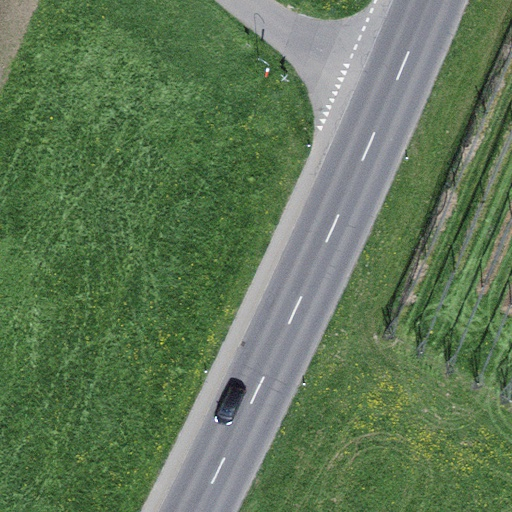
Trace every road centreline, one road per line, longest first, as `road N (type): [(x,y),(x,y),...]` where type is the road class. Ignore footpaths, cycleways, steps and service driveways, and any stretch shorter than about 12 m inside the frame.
road 1 (primary): [(392,81),(192,511)]
road 2 (residential): [(392,81),(301,42),(246,0)]
